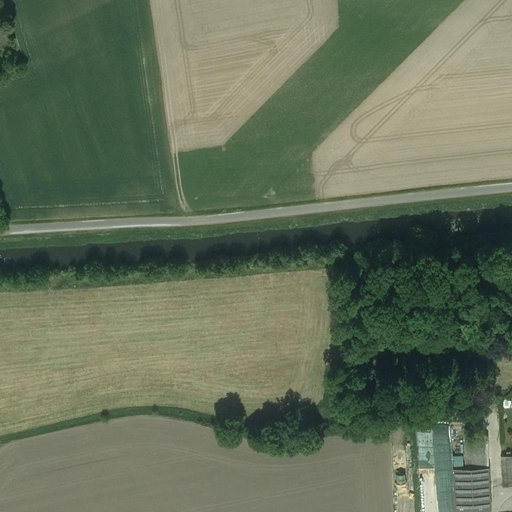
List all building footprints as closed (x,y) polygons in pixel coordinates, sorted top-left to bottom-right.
[(477,399),(447,400),(448,412),(477,411),(477,399)] [(453,455),(452,429),(436,429),(436,456),(453,455)] [(409,494),(406,447),(396,447),(398,495),(409,494)] [(485,453),(466,453),(465,453),(466,467),(453,468),(455,511),(488,511),(490,508),(488,467),(485,467),(485,453)] [(511,454),(501,455),(503,486),(509,486),(509,483),(511,482),(511,454)]
